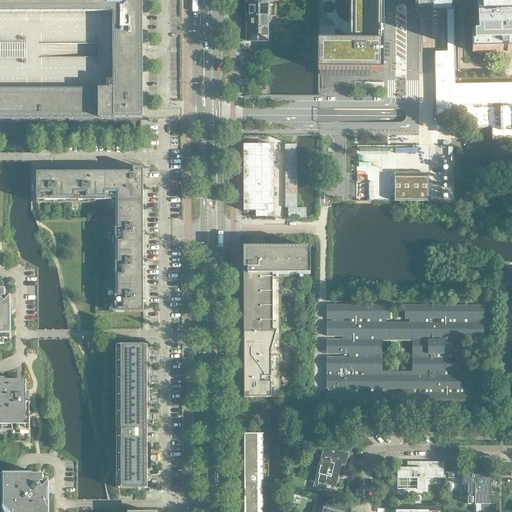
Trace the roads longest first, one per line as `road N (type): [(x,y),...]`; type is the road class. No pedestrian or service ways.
road 1 (secondary): [(204,231),(205,505)]
road 2 (secondary): [(217,505),(218,231)]
road 3 (secondary): [(197,0),(204,231)]
road 4 (secondary): [(218,231),(217,0)]
road 5 (residential): [(365,511),(371,452),(511,450)]
road 6 (residential): [(167,503),(166,334)]
road 7 (residential): [(0,158),(164,158)]
road 8 (residential): [(19,334),(166,334)]
